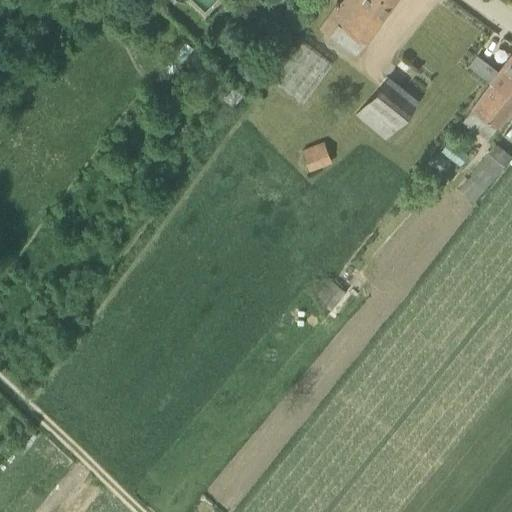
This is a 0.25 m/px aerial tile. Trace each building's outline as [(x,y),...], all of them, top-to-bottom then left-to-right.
[(369,40),(396,0),(339,0),(321,26),(331,32),(359,51),(367,39),(369,40)] [(511,97),(511,54),(500,71),(477,52),(468,63),(491,82),(511,97)] [(393,73),(356,112),(385,139),(422,101),(393,73)] [(511,109),(511,97),(491,82),(463,120),(490,139),(511,109)] [(468,154),(449,138),(440,149),(459,165),(468,154)] [(324,141),(301,150),(309,170),(332,162),(324,141)] [(496,143),(459,189),(474,202),(511,156),(496,143)] [(426,163),(413,179),(424,188),(436,174),(432,170),(433,169),(426,163)] [(329,278),(315,296),(331,309),(346,291),(329,278)]
